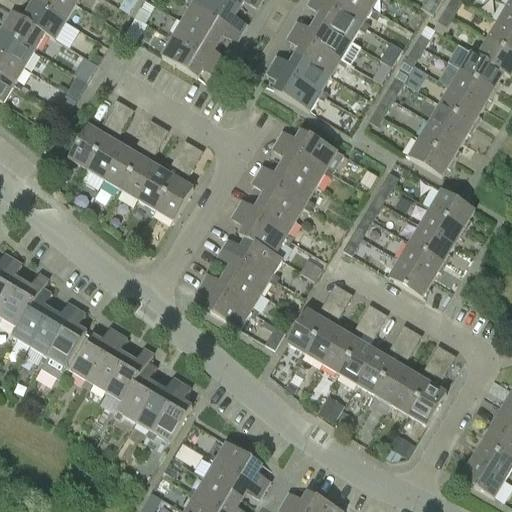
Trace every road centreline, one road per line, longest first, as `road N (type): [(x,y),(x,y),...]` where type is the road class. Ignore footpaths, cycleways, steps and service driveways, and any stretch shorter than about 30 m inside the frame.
road 1 (residential): [(412,502),(483,368),(480,350),(344,269)]
road 2 (residential): [(154,316),(243,153),(125,79)]
road 3 (residential): [(412,502),(154,316)]
road 4 (residential): [(154,316),(0,181)]
